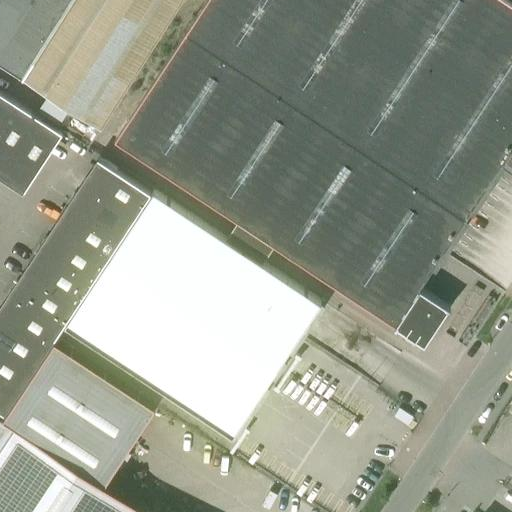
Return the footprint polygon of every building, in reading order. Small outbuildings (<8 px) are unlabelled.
[(0,0),(0,61),(101,125),(180,0),(0,0)] [(407,329),(405,331),(415,337),(416,335),(425,341),(448,307),(449,308),(451,306),(420,286),(503,161),(511,167),(511,3),(506,0),(206,0),(115,139),(395,324),(395,325),(396,326),(398,323),(407,329)] [(0,125),(17,99),(0,88),(0,125)] [(63,129),(17,99),(0,125),(0,171),(25,188),(63,129)] [(84,178),(136,213),(151,190),(100,156),(84,178)] [(84,178),(70,200),(122,235),(136,213),(84,178)] [(288,360),(283,357),(321,299),(153,188),(65,323),(232,434),(271,375),(276,379),(288,360)] [(107,257),(122,235),(70,200),(55,222),(107,257)] [(55,222),(41,244),(93,279),(107,257),(55,222)] [(41,244),(26,267),(78,301),(93,279),(41,244)] [(450,277),(467,278),(468,267),(451,266),(450,277)] [(64,323),(78,301),(26,267),(12,289),(64,323)] [(0,306),(0,312),(49,345),(55,336),(64,323),(12,289),(0,306)] [(0,344),(34,367),(49,345),(0,312),(0,344)] [(13,425),(15,422),(104,481),(155,403),(55,336),(49,345),(34,367),(20,389),(5,412),(1,417),(13,425)] [(0,344),(0,375),(20,389),(34,367),(0,344)] [(0,408),(5,412),(20,389),(0,375),(0,408)] [(0,511),(134,511),(140,505),(104,481),(15,422),(13,425),(1,417),(0,416),(0,511)]
